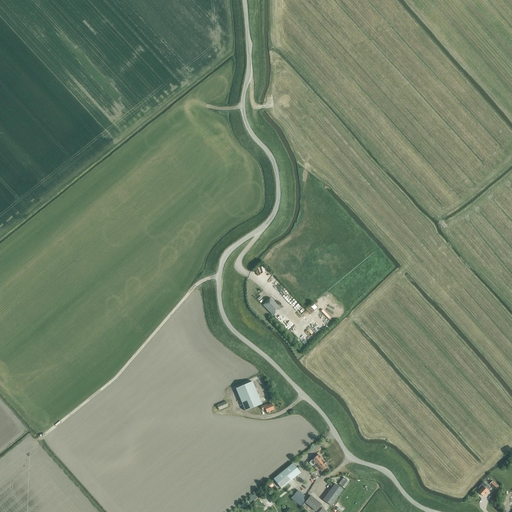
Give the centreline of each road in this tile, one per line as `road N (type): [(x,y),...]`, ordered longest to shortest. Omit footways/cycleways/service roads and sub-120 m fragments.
road 1 (unclassified): [(431,511),(388,473),(352,460),(220,307),(223,256),(267,223),(277,204),(276,168),(243,116),(244,0)]
road 2 (track): [(38,439),(117,375),(196,285),(218,277)]
